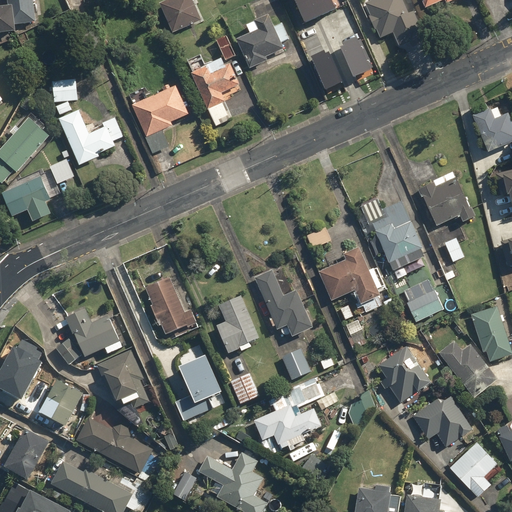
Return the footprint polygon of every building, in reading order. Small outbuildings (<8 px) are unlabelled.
[(39,19),(36,0),(10,0),(11,5),(0,6),(0,31),(21,29),(20,22),(39,19)] [(199,0),(165,0),(162,1),(175,33),(206,20),(200,4),(201,3),(199,0)] [(294,0),(303,20),(335,7),(331,0),(294,0)] [(405,0),(368,0),(383,38),(395,33),(400,47),(427,36),(417,10),(410,13),(405,0)] [(252,68),(273,59),(272,57),(287,50),(272,14),(250,23),(254,32),(240,38),(252,68)] [(219,39),(228,60),(239,55),(230,34),(219,39)] [(358,37),(342,44),(356,76),(372,69),(358,37)] [(327,50),(312,57),(326,89),(342,82),(327,50)] [(236,117),(225,93),(234,89),(235,92),(242,90),(236,77),(242,75),(236,62),(229,65),(225,56),(207,64),(202,52),(189,58),(217,126),(236,117)] [(81,81),(55,82),(56,101),(82,100),(81,81)] [(171,147),(165,131),(177,126),(175,122),(192,115),(179,84),(133,102),(154,154),(171,147)] [(36,101),(30,96),(21,108),(28,113),(36,101)] [(494,106),(475,115),(492,152),(511,142),(511,113),(511,112),(500,117),(494,106)] [(84,110),(62,119),(81,165),(119,149),(116,141),(127,137),(118,117),(104,122),(106,127),(93,132),(84,110)] [(55,131),(33,113),(21,128),(18,125),(13,132),(15,134),(0,152),(0,178),(5,183),(15,171),(19,174),(55,131)] [(71,158),(52,166),(60,184),(79,176),(71,158)] [(511,168),(497,173),(501,188),(510,186),(511,194),(511,168)] [(31,209),(36,221),(53,214),(48,200),(56,196),(47,174),(6,191),(16,216),(31,209)] [(435,181),(420,188),(437,226),(465,214),(469,223),(480,218),(461,175),(437,185),(435,181)] [(389,219),(375,226),(394,264),(428,246),(404,199),(384,209),(389,219)] [(315,249),(333,242),(327,227),(309,235),(315,249)] [(511,235),(502,240),(511,260),(511,235)] [(459,239),(447,244),(455,261),(467,255),(459,239)] [(361,291),(370,312),(385,305),(381,297),(387,295),(384,289),(389,286),(380,266),(373,269),(363,245),(347,251),(350,257),(323,269),(337,301),(361,291)] [(275,269),(257,276),(278,327),(290,322),(297,338),(319,328),(303,289),(286,296),(275,269)] [(172,276),(146,289),(169,336),(203,320),(197,308),(190,312),(172,276)] [(419,323),(422,322),(446,310),(434,286),(409,298),(413,305),(410,306),(419,323)] [(245,347),(246,350),(255,346),(254,343),(266,338),(246,293),(220,305),(227,320),(218,324),(231,353),(245,347)] [(351,304),(343,308),(350,320),(358,315),(351,304)] [(511,344),(500,306),(473,314),(485,351),(490,349),(494,361),(511,354),(511,344)] [(86,308),(66,317),(75,335),(58,343),(70,367),(127,339),(113,312),(93,322),(86,308)] [(365,329),(360,320),(350,326),(355,335),(365,329)] [(370,341),(364,332),(351,340),(358,350),(370,341)] [(456,339),(441,353),(482,398),(505,376),(474,343),(466,350),(456,339)] [(14,347),(0,371),(0,387),(20,399),(42,363),(38,360),(43,351),(24,340),(18,349),(14,347)] [(408,344),(381,366),(389,376),(380,383),(388,393),(393,389),(405,404),(437,379),(408,344)] [(305,347),(284,356),(295,380),(315,371),(305,347)] [(134,352),(98,367),(106,385),(111,382),(120,402),(126,399),(129,406),(140,401),(142,407),(154,402),(145,380),(146,380),(134,352)] [(210,354),(184,366),(201,402),(227,390),(210,354)] [(338,362),(334,355),(323,361),(328,369),(338,362)] [(251,370),(232,381),(245,404),(264,393),(251,370)] [(34,389),(26,407),(69,428),(86,392),(59,379),(51,396),(34,389)] [(286,399),(289,405),(257,421),(266,440),(277,435),(285,451),(309,439),(307,436),(325,426),(316,408),(301,415),(298,409),(328,394),(322,381),(286,399)] [(445,396),(416,417),(431,439),(439,434),(449,448),(478,427),(457,397),(449,402),(445,396)] [(79,438),(143,474),(156,450),(133,437),(133,436),(133,435),(133,434),(133,433),(133,432),(132,431),(132,430),(131,429),(131,428),(130,428),(129,427),(129,426),(128,426),(127,425),(126,425),(125,425),(124,424),(123,424),(122,424),(121,425),(120,425),(119,425),(118,425),(117,426),(116,427),(115,427),(115,428),(91,417),(79,438)] [(511,427),(510,424),(500,428),(511,456),(511,427)] [(54,439),(28,426),(9,464),(35,477),(54,439)] [(175,433),(166,437),(173,452),(182,447),(175,433)] [(489,476),(503,460),(481,440),(454,469),(485,497),(497,484),(489,476)] [(225,485),(219,495),(248,511),(268,511),(274,503),(259,494),(269,477),(257,470),(262,462),(246,452),(235,470),(210,455),(201,471),(224,484),(225,485)] [(87,471),(66,460),(53,485),(106,511),(126,511),(129,506),(140,511),(144,511),(155,493),(118,474),(114,481),(89,468),(87,471)] [(394,489),(361,487),(358,511),(401,511),(402,497),(394,496),(395,492),(394,492),(394,489)] [(73,511),(75,510),(35,489),(22,511),(73,511)] [(445,511),(447,498),(408,495),(406,511),(445,511)] [(198,511),(175,499),(168,511),(170,511),(198,511)]
